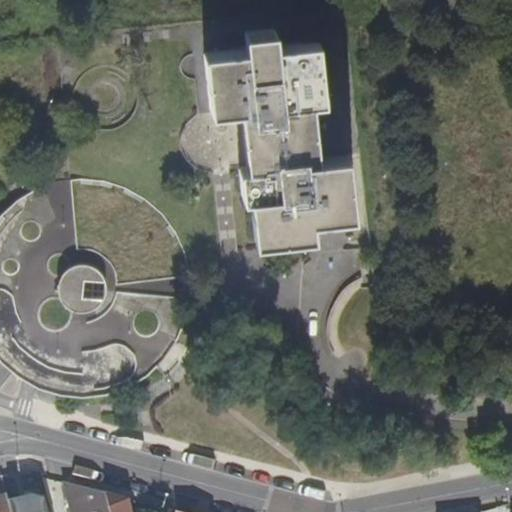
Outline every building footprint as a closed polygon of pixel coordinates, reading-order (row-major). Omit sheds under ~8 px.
[(308,53),(306,39),(275,43),(277,57),(236,61),(243,121),(273,117),(280,179),(270,180),(274,211),(285,210),(289,255),(348,250),(346,232),(389,228),(381,166),(349,169),(344,111),(356,109),(347,48),(308,53)] [(109,511),(105,494),(63,483),(70,511),(109,511)] [(45,511),(39,490),(7,499),(10,511),(45,511)] [(105,494),(109,511),(130,511),(128,500),(105,494)] [(0,511),(9,511),(5,495),(0,496),(0,511)]
